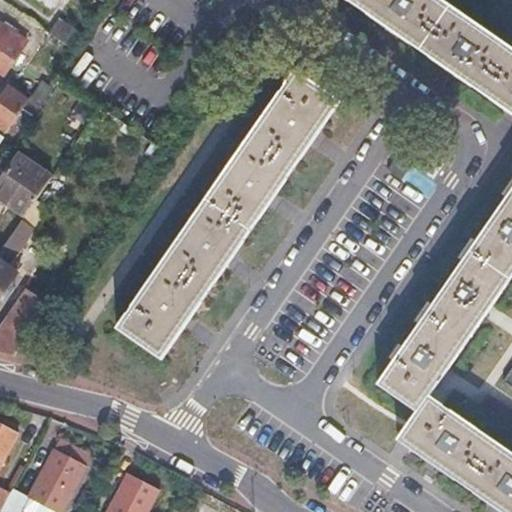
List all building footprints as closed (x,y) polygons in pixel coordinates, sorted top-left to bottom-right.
[(430,395),(435,398),(450,376),(493,314),(511,286),(511,50),(439,0),(348,0),(391,30),(450,71),(511,114),(511,194),(380,387),(417,413),(430,395)] [(255,22),(239,11),(216,46),(231,56),(255,22)] [(32,41),(2,20),(0,22),(0,66),(10,74),(32,41)] [(341,102),(297,71),(120,330),(164,360),(190,323),(232,261),(274,199),(316,138),(341,102)] [(54,85),(44,78),(32,95),(25,106),(35,113),(54,85)] [(32,95),(11,82),(0,98),(0,127),(7,133),(25,106),(32,95)] [(423,150),(408,140),(402,150),(417,160),(423,150)] [(417,160),(402,150),(387,171),(402,181),(412,167),(417,160)] [(54,179),(22,157),(0,187),(0,202),(11,211),(13,208),(27,217),(38,202),(54,179)] [(50,211),(38,202),(27,217),(24,222),(36,231),(50,211)] [(0,256),(0,261),(2,263),(0,266),(0,303),(23,271),(13,265),(36,231),(24,222),(0,256)] [(50,307),(27,291),(0,331),(0,353),(15,357),(50,307)] [(511,511),(511,451),(442,402),(435,398),(430,395),(417,413),(399,440),(410,447),(437,466),(495,506),(502,511),(511,511)] [(0,465),(18,432),(0,422),(0,465)] [(61,511),(86,468),(53,451),(30,496),(60,511),(61,511)] [(148,511),(158,492),(127,476),(107,511),(148,511)] [(21,511),(30,496),(13,487),(0,511),(21,511)] [(0,488),(0,508),(8,493),(0,488)]
